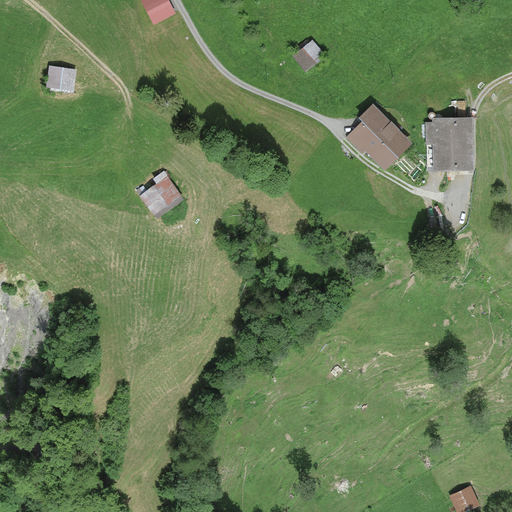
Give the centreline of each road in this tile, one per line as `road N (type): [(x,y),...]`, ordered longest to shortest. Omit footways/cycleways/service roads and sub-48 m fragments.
road 1 (track): [(176,0),(209,55),(237,82),(318,117),(372,166),(425,193),(453,194),(467,185),(475,105),(511,74)]
road 2 (track): [(135,135),(118,83),(25,0)]
